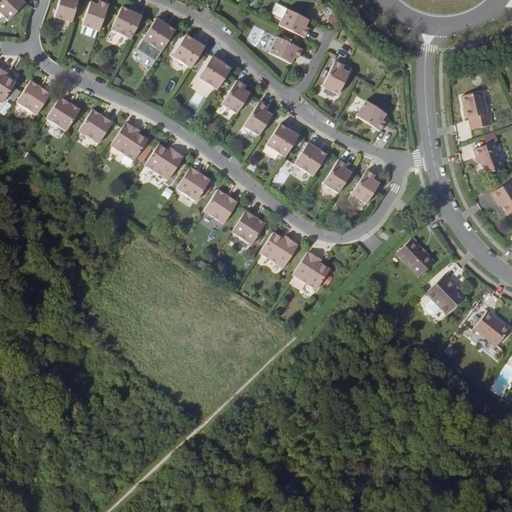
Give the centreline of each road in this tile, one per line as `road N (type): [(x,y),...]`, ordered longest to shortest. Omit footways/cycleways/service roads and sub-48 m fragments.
road 1 (residential): [(397,161),(400,177),(369,225),(338,238),(321,235),(179,129),(65,74),(36,47)]
road 2 (track): [(301,329),(110,511)]
road 3 (residential): [(287,98),(217,28),(159,0)]
road 4 (residential): [(511,276),(458,219),(432,155)]
road 5 (residential): [(432,155),(422,92),(427,47),(446,27)]
road 6 (residential): [(397,161),(332,134),(287,98)]
